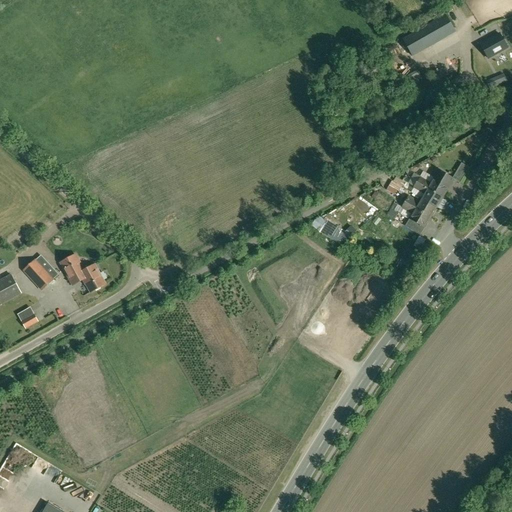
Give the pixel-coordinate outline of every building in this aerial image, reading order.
[(412,56),(434,44),(424,27),(403,39),(412,56)] [(499,34),(480,45),(488,59),(507,48),(499,34)] [(504,74),(486,81),(490,90),(507,83),(504,74)] [(470,168),(462,163),(453,179),(454,179),(461,183),(470,168)] [(453,179),(439,171),(435,179),(449,187),(454,179),(453,179)] [(385,191),(395,196),(403,182),(394,176),(385,191)] [(435,179),(434,178),(432,183),(421,176),(418,182),(443,197),(449,187),(435,179)] [(443,197),(418,182),(414,188),(425,195),(423,198),(437,207),(443,197)] [(437,207),(423,198),(420,202),(410,196),(406,202),(432,217),(437,207)] [(432,217),(406,202),(402,208),(413,214),(411,219),(426,227),(432,217)] [(317,215),(310,227),(340,246),(347,234),(317,215)] [(426,227),(411,219),(406,226),(421,235),(426,227)] [(59,274),(41,255),(24,271),(42,290),(54,279),(59,274)] [(69,279),(95,265),(94,265),(84,270),(75,255),(60,263),(69,279)] [(95,265),(69,279),(72,285),(83,279),(90,292),(105,284),(95,265)] [(0,303),(21,293),(11,275),(0,281),(0,303)] [(34,314),(21,321),(25,328),(38,321),(34,314)]
